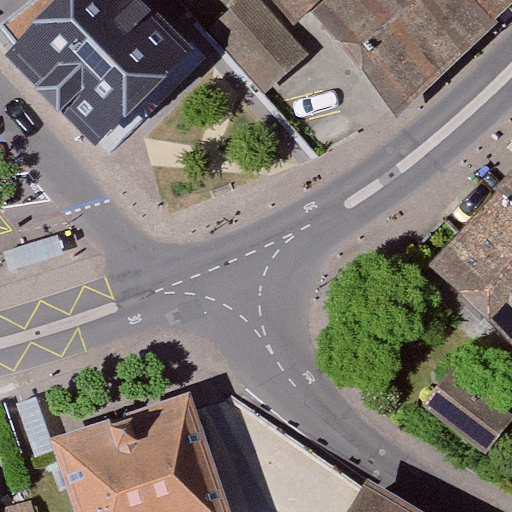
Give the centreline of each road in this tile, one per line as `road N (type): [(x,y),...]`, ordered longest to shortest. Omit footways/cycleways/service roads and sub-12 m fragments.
road 1 (unclassified): [(230,282),(404,166),(511,68)]
road 2 (residential): [(465,511),(342,436),(230,282)]
road 3 (unclassified): [(0,345),(161,292),(230,282)]
